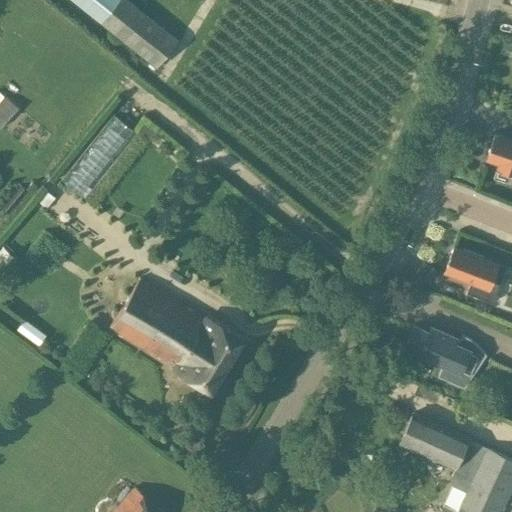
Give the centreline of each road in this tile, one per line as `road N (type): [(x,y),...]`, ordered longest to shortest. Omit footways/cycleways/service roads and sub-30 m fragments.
road 1 (residential): [(226,511),(420,186)]
road 2 (residential): [(420,186),(481,0)]
